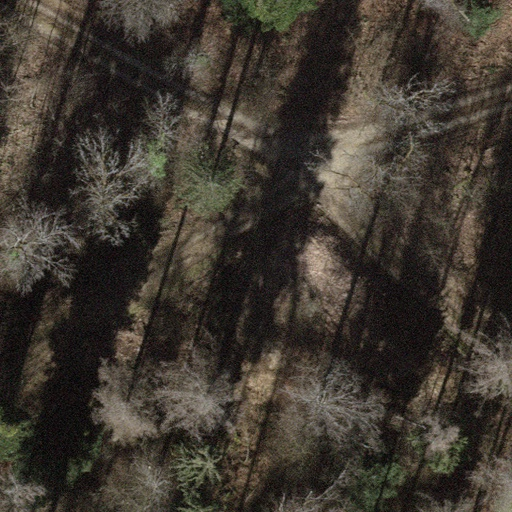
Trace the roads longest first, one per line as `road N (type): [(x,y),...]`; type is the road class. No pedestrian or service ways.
road 1 (track): [(23,0),(266,166),(511,438)]
road 2 (track): [(0,371),(266,166),(511,99)]
